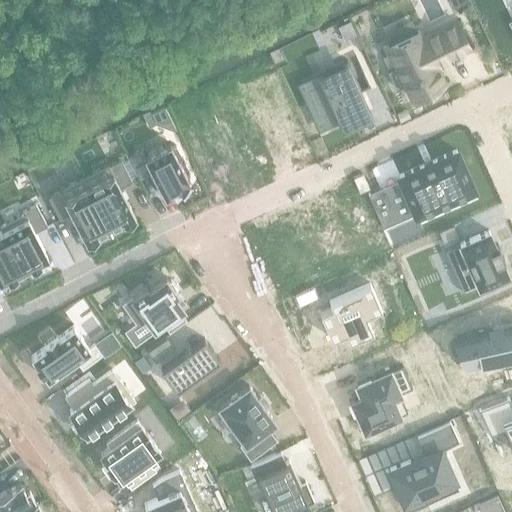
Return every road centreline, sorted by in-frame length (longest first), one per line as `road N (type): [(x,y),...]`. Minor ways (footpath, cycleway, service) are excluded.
road 1 (residential): [(182,232),(248,319),(349,511)]
road 2 (residential): [(182,232),(470,101)]
road 3 (residential): [(0,326),(182,232)]
road 4 (residential): [(84,511),(0,391)]
